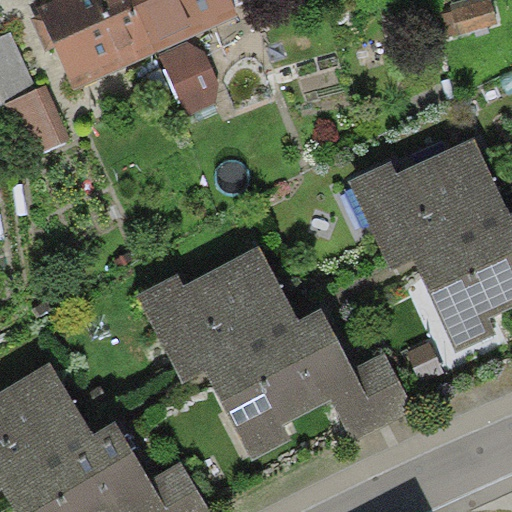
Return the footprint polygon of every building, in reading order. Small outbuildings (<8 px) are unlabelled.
[(157,53),(133,0),(50,0),(36,7),(74,90),(157,53)] [(133,0),(157,53),(160,52),(188,39),(238,17),(230,0),(133,0)] [(491,0),(460,0),(451,3),(453,8),(443,11),(450,34),(458,32),(458,34),(498,22),(491,0)] [(11,31),(0,35),(0,107),(6,105),(4,102),(37,87),(11,31)] [(188,39),(160,52),(191,115),(217,103),(219,82),(205,51),(188,39)] [(46,84),(37,87),(4,102),(6,105),(30,158),(71,139),(46,84)] [(392,161),(349,181),(389,269),(412,259),(511,214),(476,137),(397,172),(392,161)] [(511,213),(511,214),(412,259),(455,352),(495,334),(488,319),(511,308),(511,213)] [(178,272),(135,294),(181,381),(205,369),(300,320),(260,244),(184,284),(178,272)] [(321,309),(300,320),(205,369),(253,460),(292,439),(284,424),(331,399),(354,443),(416,411),(385,352),(353,369),(321,309)] [(0,488),(2,488),(93,434),(52,363),(0,392),(0,488)] [(114,422),(93,434),(2,488),(15,511),(132,511),(137,509),(138,511),(210,511),(182,462),(149,482),(114,422)]
